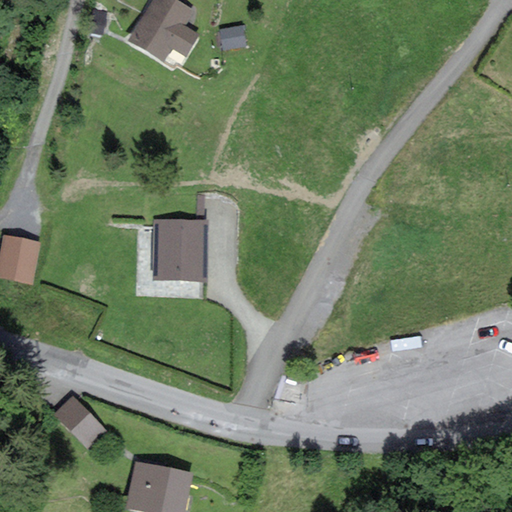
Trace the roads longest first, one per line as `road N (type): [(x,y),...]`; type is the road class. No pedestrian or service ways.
road 1 (residential): [(239,427),(338,222),(506,0)]
road 2 (unclassified): [(239,427),(386,442),(511,431)]
road 3 (unclassified): [(0,347),(239,427)]
